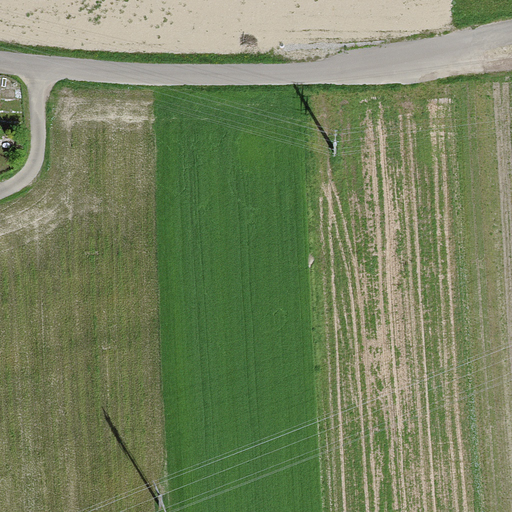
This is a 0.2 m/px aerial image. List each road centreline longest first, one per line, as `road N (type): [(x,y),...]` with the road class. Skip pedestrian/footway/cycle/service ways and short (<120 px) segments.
road 1 (residential): [(0,64),(165,74),(368,69)]
road 2 (track): [(368,69),(511,62)]
